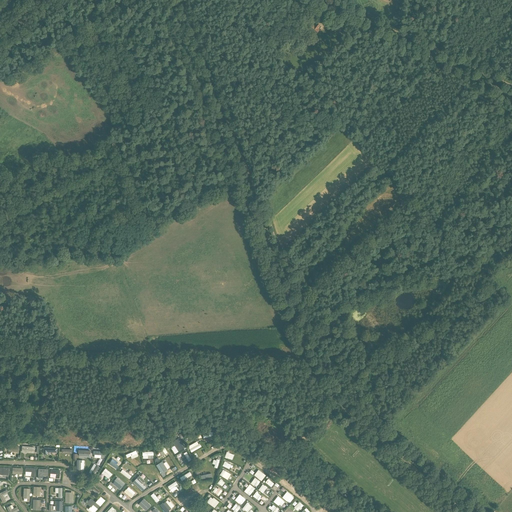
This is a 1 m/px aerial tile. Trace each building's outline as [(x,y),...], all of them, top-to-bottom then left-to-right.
[(313,25),(309,29),(316,34),(319,30),(318,29),(320,26),(317,23),(314,26),(313,25)] [(179,438),(173,442),(179,451),(184,448),(185,447),(179,438)] [(192,453),(200,448),(201,447),(200,445),(199,445),(190,450),(192,453)] [(128,458),(132,456),(133,459),(139,456),(136,450),(126,455),(128,458)] [(225,457),(232,460),(234,455),(227,452),(225,457)] [(118,462),(112,459),(109,464),(117,469),(119,466),(116,465),(118,462)] [(156,465),(161,473),(168,469),(162,461),(156,465)] [(100,467),(96,465),(91,474),(94,476),(100,467)] [(0,466),(0,474),(9,475),(9,467),(0,466)] [(31,477),(35,478),(36,469),(25,468),(25,472),(32,472),(31,477)] [(112,474),(105,469),(102,473),(108,479),(110,476),(110,477),(112,474)] [(132,476),(123,469),(120,472),(129,479),(132,476)] [(230,478),(232,474),(223,469),(220,475),(226,478),(227,476),(230,478)] [(254,475),(262,481),(266,475),(259,469),(254,475)] [(60,471),(51,470),(50,473),(56,474),(56,478),(59,479),(60,471)] [(125,484),(117,478),(115,481),(113,484),(120,489),(122,487),(125,484)] [(257,487),(260,481),(255,478),(251,483),(257,487)] [(271,487),(274,483),(268,479),(265,483),(271,487)] [(145,488),(136,480),(134,482),(142,491),(145,488)] [(170,490),(178,485),(176,481),(168,487),(170,490)] [(244,491),(250,496),(255,488),(250,484),(244,491)] [(101,492),(93,485),(90,488),(95,493),(93,496),(95,498),(101,492)] [(124,492),(131,498),(134,495),(133,495),(135,493),(129,487),(127,490),(126,489),(124,492)] [(216,487),(213,492),(219,496),(222,490),(216,487)] [(7,502),(4,496),(9,493),(7,490),(2,493),(0,493),(0,497),(3,504),(7,502)] [(256,491),(253,496),(259,500),(262,495),(256,491)] [(73,504),(73,493),(65,492),(65,503),(73,504)] [(154,493),(151,496),(156,502),(159,500),(154,493)] [(285,497),(290,502),(294,499),(288,493),(285,497)] [(215,508),(219,502),(211,496),(207,502),(215,508)] [(240,496),(236,500),(242,505),(246,500),(240,496)] [(91,498),(87,504),(91,507),(93,505),(98,509),(100,506),(91,498)] [(151,506),(144,499),(141,502),(148,509),(151,506)] [(163,503),(160,505),(166,511),(168,511),(170,511),(169,510),(171,509),(166,502),(164,504),(163,503)] [(246,511),(252,511),(253,511),(251,510),(253,505),(246,502),(242,510),(246,511)] [(294,508),(299,511),(303,504),(299,502),(294,508)] [(235,503),(232,510),(237,511),(240,506),(235,503)]
